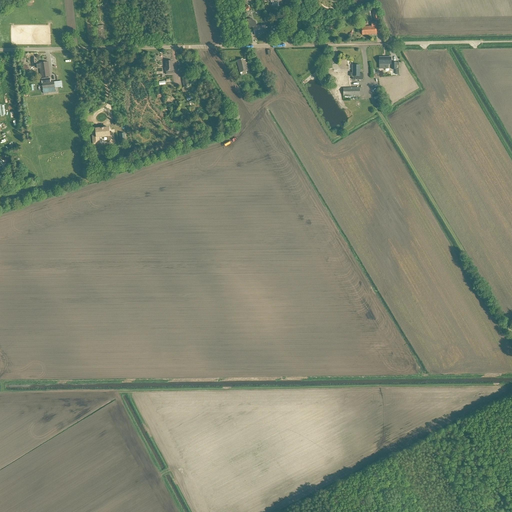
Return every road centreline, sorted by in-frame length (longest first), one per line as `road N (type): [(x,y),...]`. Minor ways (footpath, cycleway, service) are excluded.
road 1 (unknown): [(363,44),(373,105),(511,330)]
road 2 (residential): [(480,42),(284,46)]
road 3 (residential): [(17,52),(186,47)]
